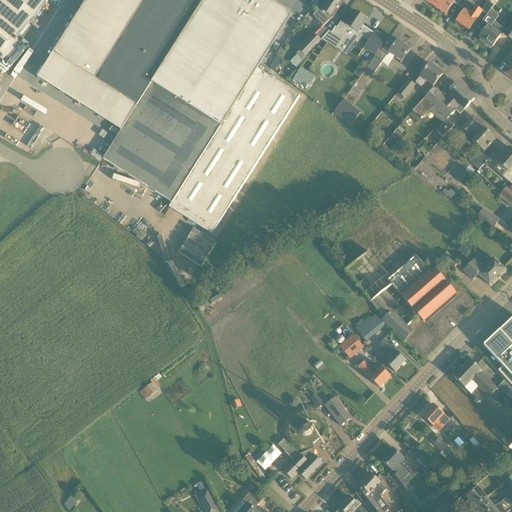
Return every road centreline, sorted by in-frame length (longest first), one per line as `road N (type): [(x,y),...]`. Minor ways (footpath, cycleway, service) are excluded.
road 1 (tertiary): [(303,511),(511,287)]
road 2 (unclassified): [(482,91),(465,59),(380,0)]
